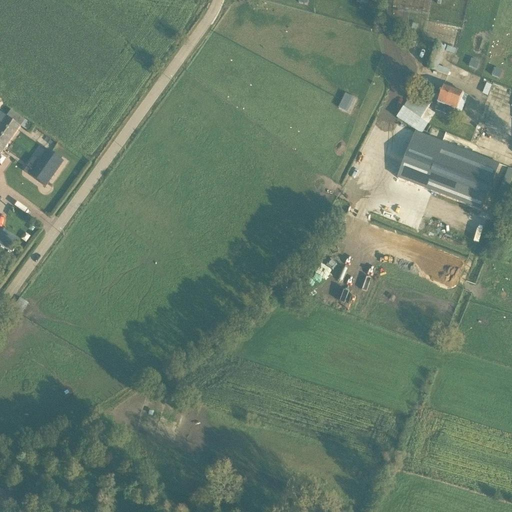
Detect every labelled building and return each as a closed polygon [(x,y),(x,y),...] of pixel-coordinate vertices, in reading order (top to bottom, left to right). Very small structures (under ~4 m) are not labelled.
[(460,52),(447,48),(445,55),(458,59),(460,52)] [(469,66),(477,69),(480,62),(471,59),(469,66)] [(450,73),(438,69),(436,74),(448,79),(450,73)] [(511,98),(511,87),(493,81),(490,90),(485,89),(482,99),(487,101),(483,112),(506,119),(511,98)] [(462,85),(454,82),(452,89),(459,91),(462,85)] [(467,97),(443,88),(434,112),(452,119),(454,113),(460,115),(467,97)] [(421,135),(435,116),(426,110),(431,104),(414,92),(396,118),(421,135)] [(5,117),(0,113),(0,155),(20,129),(29,135),(34,128),(10,110),(5,117)] [(453,140),(432,129),(426,140),(447,151),(453,140)] [(449,155),(413,135),(401,158),(420,169),(423,164),(439,173),(449,155)] [(21,172),(44,189),(56,173),(63,163),(46,150),(39,160),(33,156),(21,172)] [(451,233),(454,225),(433,219),(431,226),(451,233)] [(13,238),(4,232),(0,237),(0,246),(4,249),(13,238)] [(445,257),(442,263),(461,272),(464,266),(445,257)] [(28,305),(19,299),(12,310),(20,316),(28,305)]
